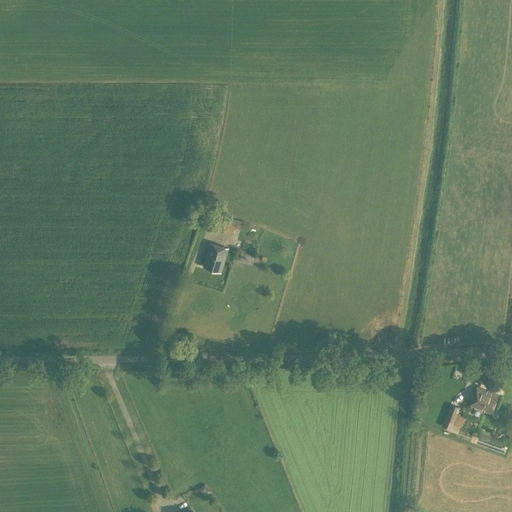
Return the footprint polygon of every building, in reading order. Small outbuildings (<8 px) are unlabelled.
[(216,230),(231,234),(233,227),(241,230),(244,222),(226,216),(225,222),(219,220),(216,230)] [(228,248),(210,243),(203,266),(220,272),(228,248)] [(239,260),(252,265),(255,254),(242,250),(239,260)] [(470,404),(490,413),(498,395),(477,388),(470,404)] [(449,404),(442,426),(458,431),(459,426),(461,427),(465,416),(457,414),(459,407),(449,404)]
